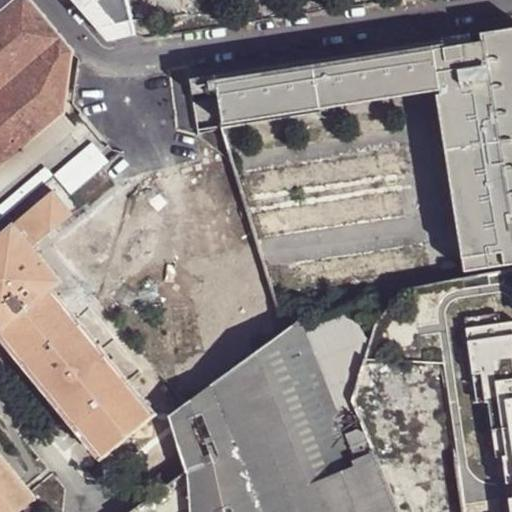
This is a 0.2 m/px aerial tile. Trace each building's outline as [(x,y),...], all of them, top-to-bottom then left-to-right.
[(0,0),(0,16),(18,0),(0,0)] [(18,0),(0,16),(0,169),(63,115),(66,113),(74,51),(30,0),(18,0)] [(68,0),(105,43),(134,18),(130,0),(68,0)] [(374,0),(130,0),(134,18),(140,38),(374,0)] [(511,31),(483,36),(484,44),(434,51),(440,92),(441,92),(442,97),(449,96),(475,272),(511,266),(511,31)] [(314,61),(321,109),(440,92),(434,51),(484,44),(483,36),(314,61)] [(314,61),(215,75),(223,128),(322,113),(321,109),(314,61)] [(442,97),(438,97),(464,274),(475,272),(449,96),(442,97)] [(0,200),(79,133),(63,115),(0,169),(0,200)] [(55,180),(71,199),(100,175),(84,155),(55,180)] [(0,333),(55,290),(63,283),(35,248),(73,216),(54,193),(16,226),(15,225),(0,237),(0,333)] [(69,279),(55,290),(65,302),(78,291),(69,279)] [(55,290),(0,333),(0,334),(1,336),(11,347),(79,430),(85,438),(103,460),(158,416),(65,302),(55,290)] [(369,318),(365,317),(364,317),(361,320),(362,324),(364,326),(369,325),(370,321),(369,318)] [(511,511),(511,323),(468,330),(474,376),(482,375),(487,404),(490,404),(500,402),(508,458),(504,458),(511,511)] [(396,511),(357,414),(340,420),(301,325),(285,336),(170,418),(187,473),(191,511),(396,511)] [(0,356),(11,347),(1,336),(0,336),(0,356)] [(478,405),(487,404),(482,375),(474,376),(478,405)] [(498,459),(504,458),(508,458),(500,402),(490,404),(498,459)] [(72,449),(85,438),(79,430),(65,441),(72,449)] [(0,511),(24,511),(38,501),(0,454),(0,511)]
